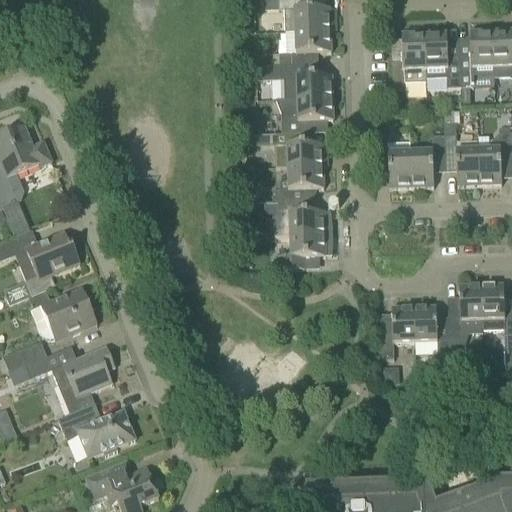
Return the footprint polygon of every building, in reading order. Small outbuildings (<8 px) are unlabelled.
[(284,36),(295,36),(330,35),(335,34),(335,13),(329,13),(329,12),(306,13),(306,1),(278,2),(278,14),(284,14),(284,36)] [(511,36),(511,37),(511,30),(492,31),(493,83),(508,82),(511,84),(511,36)] [(493,83),(492,31),(472,32),(472,38),(469,38),(470,58),(458,59),(460,92),(475,92),(475,85),(477,83),(493,83)] [(448,93),(449,93),(460,92),(458,59),(447,59),(446,39),(443,39),(443,33),(424,34),(424,40),(426,84),(447,83),(448,93)] [(426,87),(426,84),(424,40),(424,34),(405,34),(405,40),(401,41),(402,66),(391,66),(392,94),(404,94),(404,88),(426,87)] [(331,57),(330,35),(295,36),(295,58),(331,57)] [(280,58),(280,70),(287,70),(292,70),(292,58),(280,58)] [(283,84),(283,103),(332,103),(331,80),(287,81),(287,70),(280,70),(255,71),(255,85),(283,84)] [(333,125),(332,103),(283,104),(283,103),(276,104),(276,106),(281,120),(282,138),(301,138),(312,138),(312,126),(333,125)] [(479,190),(478,155),(477,155),(476,145),(456,145),(455,140),(454,128),(443,128),(444,140),(444,168),(456,168),(457,191),(479,190)] [(0,207),(2,213),(18,206),(7,182),(38,169),(39,171),(51,166),(43,146),(32,151),(23,131),(0,140),(0,207)] [(326,171),(326,149),(301,149),(301,138),(282,138),(270,139),(270,151),(274,151),(275,172),(287,172),(322,171),(326,171)] [(478,155),(479,190),(501,189),(500,166),(511,165),(511,159),(511,138),(499,138),(485,155),(478,155)] [(410,157),(411,192),(433,192),(432,168),(444,168),(444,140),(431,140),(432,156),(410,157)] [(411,192),(410,157),(409,146),(388,147),(387,144),(375,144),(376,159),(388,159),(389,193),(411,192)] [(323,193),(322,171),(287,172),(288,194),(323,193)] [(279,207),(272,206),(273,218),(285,218),(284,207),(279,207)] [(288,218),(289,240),(332,239),(330,218),(324,218),(324,217),(288,218)] [(50,281),(79,269),(73,253),(73,252),(72,250),(69,251),(64,238),(25,253),(36,282),(25,286),(31,301),(46,296),(55,292),(50,281)] [(304,274),(303,262),(325,261),(325,260),(331,260),(332,239),(289,240),(290,262),(281,262),(273,262),(274,274),(304,274)] [(0,266),(21,258),(15,242),(0,248),(0,266)] [(511,340),(511,311),(504,312),(503,289),(481,290),(482,326),(482,334),(504,334),(504,341),(511,340)] [(459,326),(482,326),(481,290),(459,291),(459,326)] [(96,330),(81,293),(50,306),(46,296),(31,301),(28,303),(33,314),(41,310),(47,324),(36,328),(40,338),(41,339),(42,340),(44,342),(46,343),(48,343),(49,343),(51,343),(54,342),(56,346),(78,337),(96,330)] [(413,312),(415,347),(436,347),(436,331),(436,311),(413,312)] [(392,348),(415,347),(413,312),(391,313),(392,335),(380,335),(381,364),(393,364),(392,348)] [(25,370),(46,362),(40,346),(2,361),(9,377),(16,373),(25,370)] [(90,397),(111,389),(104,371),(112,368),(105,352),(76,364),(71,352),(46,362),(25,370),(30,384),(51,375),(69,419),(94,409),(90,397)] [(94,409),(69,419),(57,424),(65,444),(78,439),(88,463),(103,457),(104,461),(117,456),(116,452),(134,445),(123,416),(92,429),(86,413),(93,409),(93,410),(95,409),(94,409)] [(146,473),(131,479),(126,466),(85,483),(94,504),(106,499),(111,510),(117,507),(118,511),(139,511),(139,510),(158,503),(146,473)] [(511,511),(511,482),(478,484),(481,491),(435,508),(429,492),(422,494),(419,486),(305,490),(305,511),(511,511)]
